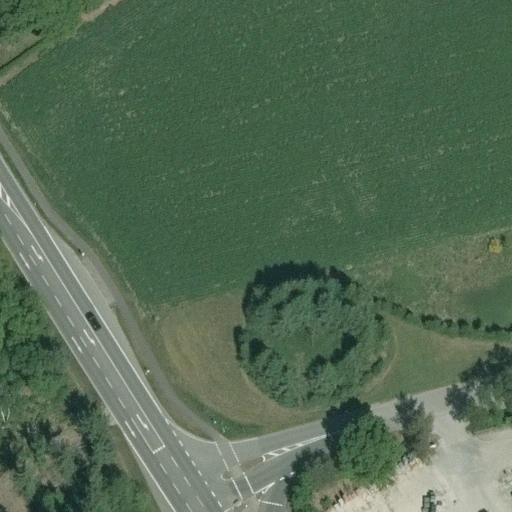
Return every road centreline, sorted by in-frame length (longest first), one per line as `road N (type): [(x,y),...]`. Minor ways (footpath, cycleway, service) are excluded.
road 1 (primary): [(186,495),(0,196)]
road 2 (residential): [(186,495),(511,388)]
